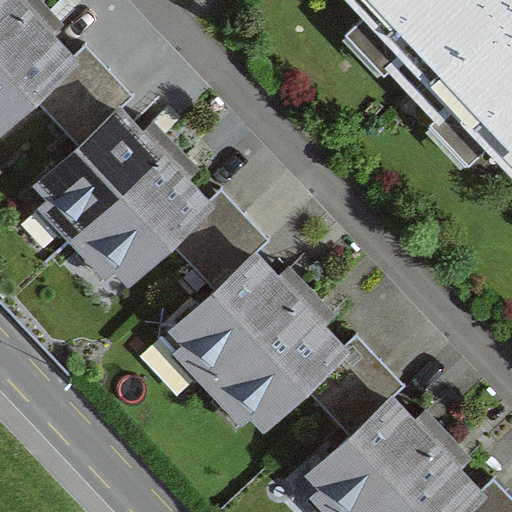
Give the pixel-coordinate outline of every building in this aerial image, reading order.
[(0,0),(0,37),(24,15),(9,0),(0,0)] [(511,0),(337,0),(358,24),(346,35),(466,168),(480,155),(507,185),(511,181),(511,0)] [(72,67),(24,15),(0,37),(0,132),(38,97),(72,67)] [(114,109),(134,90),(94,46),(72,67),(38,97),(78,141),(114,109)] [(160,159),(114,109),(78,141),(26,189),(73,240),(160,159)] [(208,210),(160,159),(73,240),(121,291),(174,242),(208,210)] [(255,253),(271,238),(227,192),(208,210),(174,242),(217,288),(255,253)] [(302,304),(255,253),(217,288),(168,334),(215,385),(302,304)] [(348,355),(302,304),(215,385),(262,435),(309,392),(332,371),(348,355)] [(385,401),(405,383),(365,340),(348,355),(332,371),(309,392),(350,434),(385,401)] [(369,511),(433,452),(385,401),(350,434),(300,482),(329,511),(369,511)] [(471,511),(482,502),(433,452),(369,511),(471,511)] [(511,511),(511,497),(500,486),(482,502),(471,511),(511,511)]
